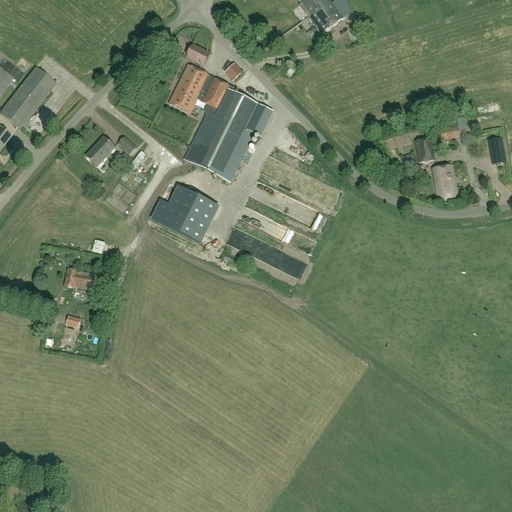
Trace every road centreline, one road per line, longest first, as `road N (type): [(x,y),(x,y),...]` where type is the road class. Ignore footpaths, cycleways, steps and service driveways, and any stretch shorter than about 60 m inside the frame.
road 1 (unclassified): [(511,205),(442,214),(384,196),(191,8)]
road 2 (unclassified): [(0,204),(191,8)]
